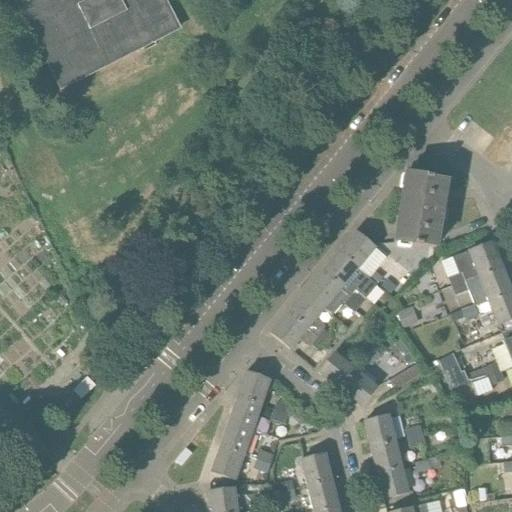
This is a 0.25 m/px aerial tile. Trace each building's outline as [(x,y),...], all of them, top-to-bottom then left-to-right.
[(15,0),(61,90),(179,30),(163,0),(15,0)] [(434,249),(440,215),(445,183),(431,181),(431,179),(405,175),(403,190),(394,244),(420,248),(420,247),(434,249)] [(338,254),(357,270),(374,250),(355,234),(338,254)] [(478,278),(501,269),(492,244),(468,253),(478,278)] [(321,274),(340,290),(357,270),(338,254),(321,274)] [(487,303),(511,294),(501,269),(478,278),(487,303)] [(385,282),(383,284),(381,282),(382,280),(372,271),(365,279),(376,288),(377,286),(386,293),(391,287),(385,282)] [(304,295),(323,311),(332,317),(342,305),(349,297),(340,290),(321,274),(304,295)] [(451,289),(465,283),(461,274),(448,280),(451,289)] [(455,298),(469,292),(465,283),(451,289),(455,298)] [(360,307),(366,300),(355,290),(349,297),(360,307)] [(497,328),(511,322),(511,295),(511,294),(487,303),(497,328)] [(287,315),(316,339),(323,331),(325,329),(315,321),(323,311),(304,295),(287,315)] [(354,315),(360,307),(349,297),(342,305),(354,315)] [(465,321),(478,316),(474,307),(461,312),(465,321)] [(310,346),(316,339),(287,315),(270,335),(290,352),(299,340),(308,348),(310,346)] [(323,331),(316,339),(326,348),(333,340),(323,331)] [(362,361),(372,350),(379,341),(374,336),(366,345),(365,344),(356,355),(362,361)] [(316,339),(310,346),(321,354),(326,348),(316,339)] [(511,367),(511,339),(503,344),(511,367)] [(362,361),(370,368),(380,356),(378,355),(381,352),(378,350),(375,353),(372,350),(362,361)] [(440,360),(453,388),(468,381),(455,352),(440,360)] [(317,374),(339,392),(355,371),(334,354),(317,374)] [(487,379),(500,373),(497,364),(482,370),(485,376),(487,379)] [(389,381),(395,392),(423,375),(417,365),(389,381)] [(339,392),(360,409),(376,389),(355,371),(339,392)] [(490,388),(504,382),(500,373),(487,379),(490,388)] [(237,399),(261,407),(269,382),(245,374),(237,399)] [(228,424),(252,432),(261,407),(237,399),(228,424)] [(273,412),(287,417),(290,408),(276,403),(273,412)] [(270,421),(284,426),(287,417),(273,412),(270,421)] [(370,449),(394,443),(388,417),(363,423),(370,449)] [(219,449),(243,458),(252,432),(228,424),(219,449)] [(408,441),(422,438),(432,435),(430,425),(405,431),(408,441)] [(500,439),(511,438),(511,428),(500,429),(500,439)] [(410,450),(424,446),(422,438),(408,441),(410,450)] [(501,449),(511,447),(511,438),(500,439),(501,449)] [(376,474),(401,469),(394,443),(370,449),(376,474)] [(273,457),(275,450),(262,445),(256,461),(270,466),(273,457)] [(219,449),(210,474),(234,483),(243,458),(219,449)] [(306,488),(331,482),(324,456),(300,462),(306,488)] [(417,475),(440,469),(438,459),(414,465),(417,475)] [(253,471),(267,475),(270,466),(256,461),(253,471)] [(504,473),(511,472),(511,463),(503,465),(504,473)] [(401,469),(376,474),(383,501),(407,495),(401,469)] [(279,495),(293,492),(291,482),(277,486),(279,495)] [(312,511),(320,511),(338,508),(331,482),(306,488),(312,511)] [(211,511),(236,511),(234,490),(209,493),(211,511)] [(281,505),(296,501),(293,492),(279,495),(281,505)] [(250,511),(265,511),(264,503),(249,505),(250,511)]
